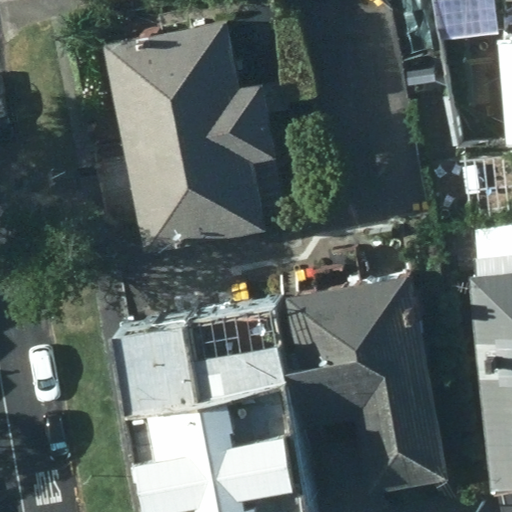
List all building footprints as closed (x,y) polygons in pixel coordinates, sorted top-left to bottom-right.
[(113,31),(150,243),(272,219),(260,153),(282,149),(268,71),(244,75),(232,9),(113,31)] [(511,27),(505,28),(511,102),(511,261),(475,266),(494,486),(511,483),(511,27)] [(322,276),(336,351),(456,329),(442,253),(322,276)] [(315,284),(130,317),(165,511),(311,511),(355,504),(338,416),(327,352),(315,284)] [(482,468),(456,329),(336,351),(327,352),(338,416),(384,407),(398,483),(482,468)]
